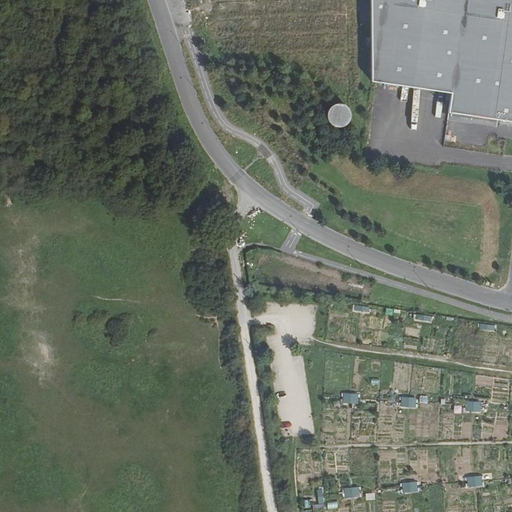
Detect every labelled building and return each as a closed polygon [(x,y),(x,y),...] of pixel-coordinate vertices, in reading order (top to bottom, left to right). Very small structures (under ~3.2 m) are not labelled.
[(511,0),(371,0),(373,82),(450,93),(448,112),(511,121),(511,0)] [(332,103),(327,119),(345,125),(351,109),(332,103)] [(343,393),(342,402),(358,403),(358,393),(343,393)] [(401,396),(400,406),(416,407),(416,397),(401,396)] [(465,412),(481,412),(480,401),(464,401),(465,412)] [(467,487),(482,485),(481,475),(466,477),(467,487)] [(401,483),(402,492),(418,491),(417,481),(401,483)] [(343,497),(359,496),(359,486),(343,487),(343,497)] [(321,488),(316,489),(319,504),(324,503),(321,488)]
